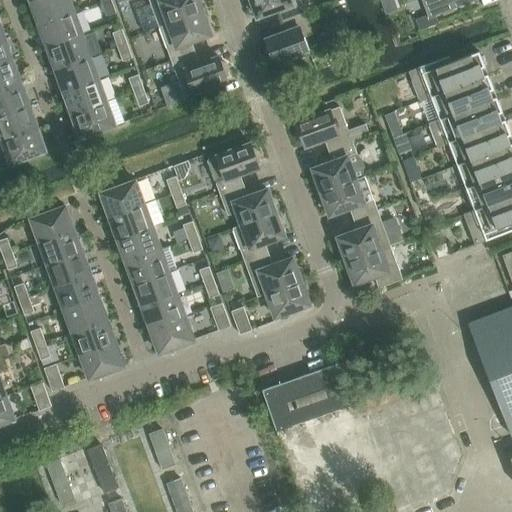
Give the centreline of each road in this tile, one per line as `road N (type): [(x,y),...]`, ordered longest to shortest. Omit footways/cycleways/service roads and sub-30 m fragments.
road 1 (residential): [(0,444),(61,421),(79,400),(215,350),(244,351),(320,324),(332,311),(335,290),(230,0)]
road 2 (residential): [(472,511),(492,479),(489,441),(431,291)]
